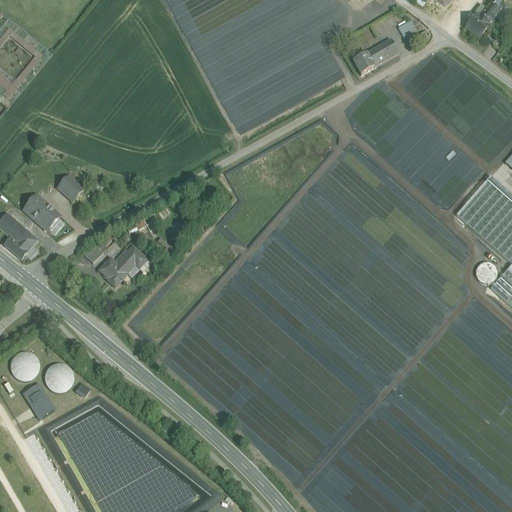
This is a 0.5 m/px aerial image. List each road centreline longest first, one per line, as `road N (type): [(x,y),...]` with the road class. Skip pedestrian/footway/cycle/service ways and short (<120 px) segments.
road 1 (unclassified): [(24,277),(431,51),(440,38)]
road 2 (secondary): [(285,511),(204,428),(40,289)]
